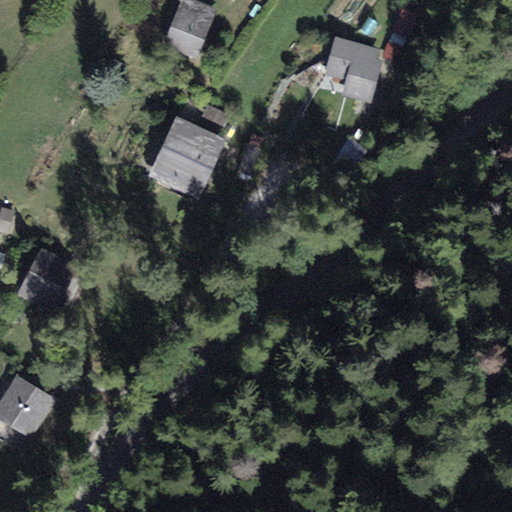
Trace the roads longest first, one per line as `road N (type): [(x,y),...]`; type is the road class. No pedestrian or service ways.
road 1 (unclassified): [(74,511),(171,395),(511,85)]
road 2 (track): [(92,487),(91,465),(288,130)]
